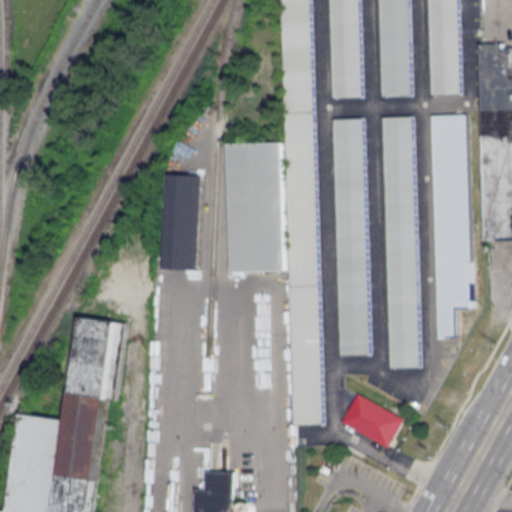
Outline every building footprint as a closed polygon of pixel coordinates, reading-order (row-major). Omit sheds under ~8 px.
[(314,0),(284,0),(287,142),(233,143),(236,272),(293,270),(296,424),(323,424),(314,0)] [(363,98),(361,0),(331,0),(333,98),(363,98)] [(380,0),(382,96),(412,96),(410,0),(380,0)] [(459,0),(429,0),(432,95),(462,94),(459,0)] [(485,240),(511,239),(511,45),(507,43),(483,44),(485,240)] [(386,116),(391,367),(421,367),(416,116),(386,116)] [(371,355),(366,118),(337,118),(341,355),(371,355)] [(167,269),(201,270),(204,175),(169,174),(167,269)] [(96,511),(109,399),(121,400),(129,322),(84,317),(72,419),(25,414),(14,511),(0,509),(0,511),(96,511)] [(344,425),(393,445),(406,415),(357,395),(344,425)] [(197,489),(196,511),(236,511),(237,472),(209,471),(209,489),(197,489)]
